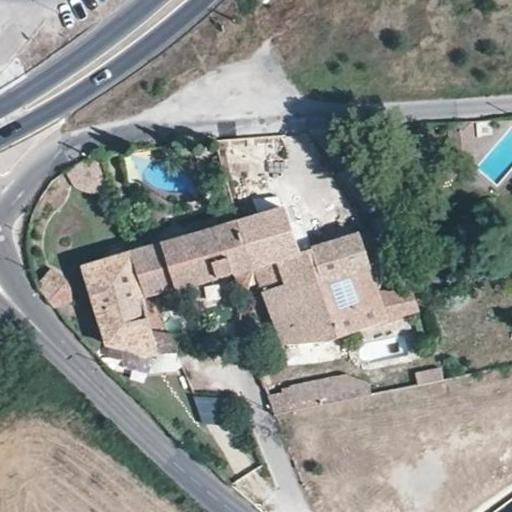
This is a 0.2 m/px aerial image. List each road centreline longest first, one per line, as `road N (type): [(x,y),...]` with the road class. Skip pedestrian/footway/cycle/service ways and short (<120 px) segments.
road 1 (residential): [(0,210),(62,149),(106,135),(511,105)]
road 2 (tertiary): [(32,332),(231,511)]
road 3 (primary): [(0,134),(74,103),(214,0)]
road 4 (primary): [(160,0),(0,118)]
